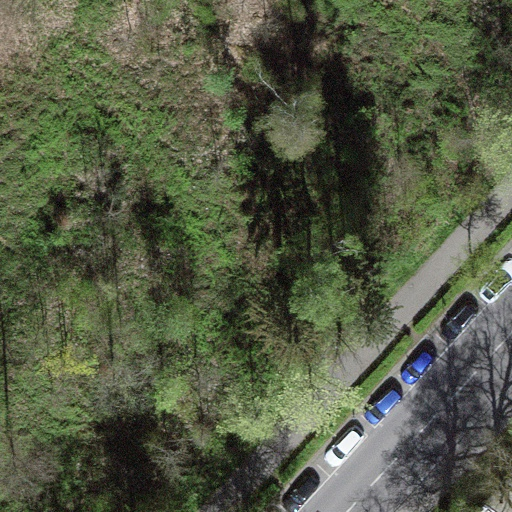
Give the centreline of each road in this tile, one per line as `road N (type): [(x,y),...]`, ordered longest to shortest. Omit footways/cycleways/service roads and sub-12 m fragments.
road 1 (track): [(511,191),(218,511)]
road 2 (secondary): [(511,329),(346,511)]
